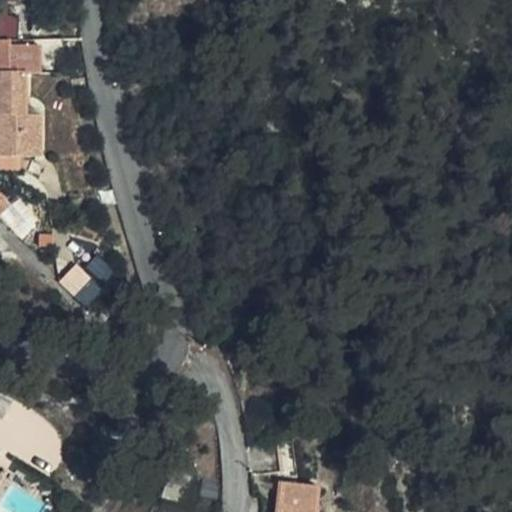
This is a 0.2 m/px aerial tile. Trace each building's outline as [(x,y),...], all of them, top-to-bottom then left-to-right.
[(0,31),(18,33),(20,14),(1,12),(0,21),(0,31)] [(7,71),(0,71),(0,155),(24,155),(39,155),(38,114),(25,114),(23,75),(37,75),(36,46),(6,47),(7,71)] [(0,171),(25,171),(24,155),(0,155),(0,171)] [(2,215),(13,226),(18,220),(6,209),(2,215)] [(53,249),(54,237),(41,237),(40,249),(53,249)] [(285,473),(284,446),(260,448),(262,475),(285,473)] [(168,473),(160,489),(179,498),(187,482),(168,473)] [(315,511),(318,488),(280,484),(276,511),(315,511)]
